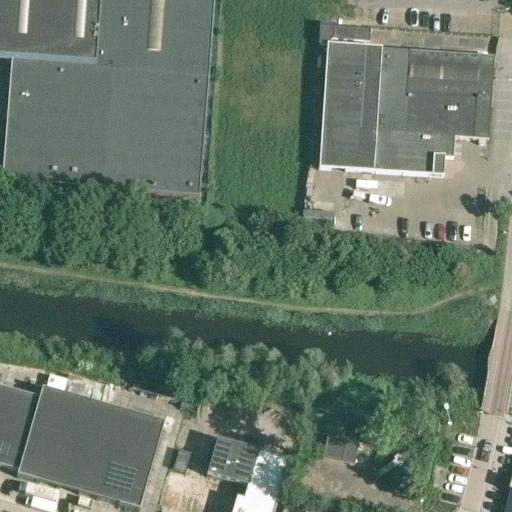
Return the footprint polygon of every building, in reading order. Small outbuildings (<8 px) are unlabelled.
[(0,0),(0,62),(10,63),(1,185),(198,199),(212,0),(0,0)] [(318,46),(327,47),(332,41),(369,44),(370,30),(352,29),(319,26),(318,46)] [(319,170),(443,180),(445,161),(453,162),(454,140),(487,142),(493,59),(370,51),(327,49),(319,170)] [(511,166),(458,165),(458,182),(511,182),(511,166)] [(331,228),(332,216),(303,214),(302,226),(331,228)] [(16,479),(130,511),(139,511),(142,504),(141,504),(164,427),(41,392),(39,401),(0,390),(0,468),(17,474),(16,479)] [(212,440),(202,476),(223,482),(233,446),(212,440)] [(322,461),(355,468),(359,446),(352,445),(326,440),(322,461)] [(450,441),(448,452),(467,457),(469,446),(450,441)] [(233,446),(223,482),(243,488),(254,452),(233,446)] [(267,511),(244,505),(244,504),(235,501),(232,511),(267,511)]
